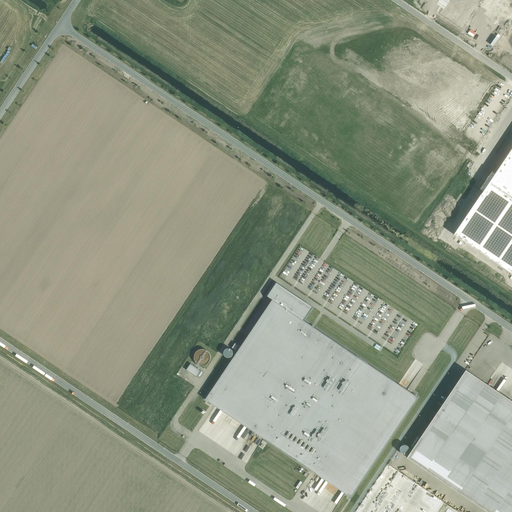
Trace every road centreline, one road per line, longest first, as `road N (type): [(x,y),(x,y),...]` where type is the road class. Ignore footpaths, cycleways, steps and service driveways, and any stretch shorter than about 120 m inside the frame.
road 1 (unclassified): [(59,25),(511,328)]
road 2 (unclassified): [(0,341),(254,511)]
road 3 (unclassified): [(396,0),(511,78)]
road 4 (unknown): [(511,83),(468,140),(473,154),(511,182)]
